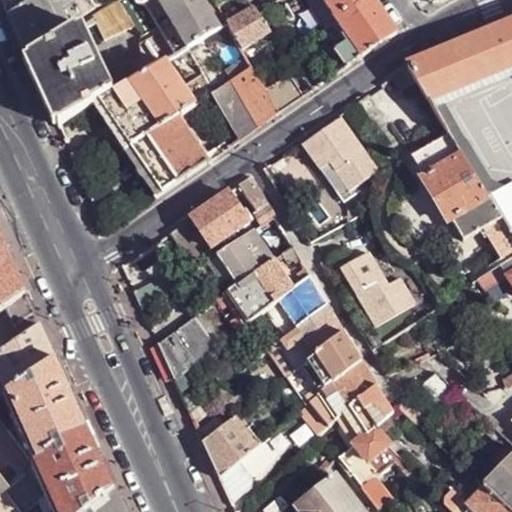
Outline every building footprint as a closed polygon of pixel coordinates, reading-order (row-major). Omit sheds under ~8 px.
[(2,0),(8,10),(23,0),(2,0)] [(37,0),(11,18),(28,55),(61,33),(58,24),(46,0),(37,0)] [(56,0),(46,0),(58,24),(61,22),(65,30),(70,28),(56,0)] [(95,0),(56,0),(70,28),(99,9),(101,8),(95,0)] [(137,28),(124,0),(121,0),(108,9),(120,36),(137,28)] [(159,31),(139,0),(124,0),(137,28),(143,40),(159,31)] [(221,32),(214,19),(202,0),(139,0),(159,31),(161,35),(169,47),(176,59),(213,37),(221,32)] [(329,10),(322,0),(308,0),(320,16),(329,10)] [(322,0),(329,10),(336,20),(366,0),(322,0)] [(399,36),(373,0),(366,0),(336,20),(343,30),(347,37),(352,43),(363,60),(399,36)] [(107,43),(120,36),(108,9),(105,11),(101,13),(95,17),(99,25),(107,43)] [(245,53),(273,34),(270,30),(258,11),(256,11),(255,12),(229,27),(236,38),(245,53)] [(221,14),(214,19),(221,32),(229,27),(221,14)] [(95,17),(78,28),(80,33),(99,25),(95,17)] [(343,30),(336,20),(324,29),(330,38),(343,30)] [(511,24),(409,67),(418,82),(429,101),(511,66),(511,24)] [(236,38),(229,27),(221,32),(213,37),(218,47),(236,38)] [(29,60),(62,128),(102,104),(111,99),(97,70),(103,66),(97,53),(91,56),(80,33),(78,28),(29,60)] [(169,47),(161,35),(144,45),(140,48),(144,60),(162,50),(169,47)] [(352,43),(347,37),(343,39),(348,46),(352,43)] [(363,60),(352,43),(348,46),(338,52),(350,69),(363,60)] [(170,63),(162,50),(144,60),(136,64),(139,81),(167,65),(170,63)] [(254,68),(249,61),(230,71),(234,81),(254,68)] [(102,104),(133,149),(177,119),(195,108),(167,65),(139,81),(128,88),(111,99),(102,104)] [(511,66),(429,101),(435,110),(444,107),(511,77),(511,66)] [(418,82),(409,67),(408,68),(372,94),(381,107),(387,103),(387,104),(418,82)] [(262,130),(282,115),(270,95),(266,88),(254,68),(234,81),(233,82),(262,130)] [(291,82),(287,76),(266,88),(270,95),(291,82)] [(282,115),(302,102),(297,91),(292,81),(291,82),(270,95),(282,115)] [(243,142),(262,130),(233,82),(214,95),(243,142)] [(133,149),(102,104),(95,109),(126,154),(133,149)] [(502,220),(511,236),(511,184),(505,189),(488,180),(444,107),(435,110),(448,133),(448,134),(462,156),(488,199),(489,198),(489,200),(502,220)] [(364,183),(379,172),(339,117),(301,144),(321,171),(329,165),(345,188),(336,194),(343,204),(353,197),(361,191),(359,186),(364,183)] [(177,119),(133,149),(165,196),(210,166),(177,119)] [(412,157),(425,178),(462,156),(448,134),(412,157)] [(143,180),(158,201),(165,196),(133,149),(126,154),(137,170),(137,171),(137,172),(137,173),(137,174),(137,175),(138,176),(138,177),(139,178),(140,179),(140,180),(141,180),(142,180),(143,180)] [(451,222),(489,200),(489,198),(488,199),(462,156),(425,178),(422,179),(449,223),(451,222)] [(336,194),(345,188),(329,165),(321,171),(336,194)] [(251,179),(238,188),(241,192),(242,195),(255,214),(264,227),(266,226),(275,219),(251,179)] [(228,196),(231,199),(235,196),(241,192),(238,188),(228,196)] [(191,221),(177,230),(170,235),(196,275),(203,269),(210,265),(204,256),(212,251),(249,225),(231,199),(228,196),(191,221)] [(489,200),(451,222),(464,243),(484,231),(502,220),(489,200)] [(261,229),(264,227),(255,214),(253,216),(261,229)] [(275,219),(266,226),(269,231),(278,225),(275,219)] [(505,266),(511,260),(511,236),(502,220),(484,231),(505,266)] [(275,264),(254,234),(217,260),(210,265),(230,295),(275,264)] [(0,313),(26,297),(13,271),(0,240),(0,313)] [(277,247),(284,257),(294,251),(288,241),(277,247)] [(212,251),(204,256),(210,265),(217,260),(212,251)] [(284,257),(284,258),(289,266),(299,259),(294,251),(284,257)] [(378,329),(417,305),(401,279),(389,286),(369,253),(342,270),(378,329)] [(284,258),(275,264),(293,292),(304,283),(300,277),(307,272),(302,265),(292,272),(289,266),(284,258)] [(230,295),(249,325),(265,313),(293,292),(275,264),(230,295)] [(511,264),(502,271),(509,279),(511,277),(511,264)] [(230,295),(210,265),(203,269),(196,275),(216,305),(230,295)] [(478,283),(485,293),(507,280),(509,279),(502,271),(501,268),(478,283)] [(300,277),(304,283),(310,279),(307,272),(300,277)] [(175,289),(167,278),(134,294),(143,312),(175,289)] [(327,306),(310,279),(304,283),(293,292),(265,313),(283,340),(327,306)] [(158,346),(174,381),(181,376),(215,350),(236,334),(249,325),(230,295),(216,305),(195,320),(158,346)] [(283,340),(302,368),(344,335),(327,306),(283,340)] [(470,356),(493,342),(480,319),(457,333),(470,356)] [(55,358),(40,324),(0,352),(0,373),(8,391),(11,390),(55,358)] [(302,368),(321,395),(361,363),(344,335),(302,368)] [(302,368),(283,340),(267,352),(266,353),(286,381),(287,380),(302,368)] [(250,354),(255,362),(266,353),(267,352),(262,344),(250,354)] [(85,424),(55,358),(11,390),(20,414),(41,461),(85,424)] [(321,395),(338,420),(377,389),(361,363),(321,395)] [(287,380),(306,408),(310,405),(321,395),(302,368),(287,380)] [(0,396),(8,391),(0,373),(0,396)] [(438,374),(418,391),(438,410),(456,392),(438,374)] [(189,386),(181,376),(174,381),(179,394),(189,386)] [(338,420),(354,446),(374,430),(374,431),(381,427),(380,425),(392,416),(391,414),(377,389),(338,420)] [(182,400),(188,413),(201,404),(202,403),(193,392),(182,400)] [(321,395),(310,405),(326,430),(338,420),(321,395)] [(419,428),(429,417),(414,403),(409,399),(398,408),(419,428)] [(206,412),(209,409),(207,405),(204,401),(202,403),(201,404),(206,412)] [(207,416),(206,412),(201,404),(188,413),(193,425),(207,416)] [(306,408),(299,414),(318,437),(326,430),(310,405),(306,408)] [(511,408),(503,415),(511,422),(511,408)] [(41,461),(20,414),(5,424),(35,465),(37,464),(41,461)] [(5,424),(0,417),(0,476),(8,487),(28,472),(35,465),(5,424)] [(202,445),(224,428),(219,422),(215,420),(197,433),(202,445)] [(255,449),(234,422),(224,428),(202,445),(218,479),(239,462),(255,449)] [(102,461),(85,424),(41,461),(37,464),(59,511),(89,511),(116,490),(109,477),(102,461)] [(409,453),(381,427),(374,431),(374,430),(354,446),(343,460),(364,489),(376,480),(409,453)] [(511,511),(511,459),(484,489),(508,511),(511,511)] [(239,462),(218,479),(230,507),(252,488),(253,478),(239,462)] [(49,511),(45,509),(28,472),(8,487),(4,491),(19,511),(49,511)] [(8,487),(0,476),(0,495),(4,491),(8,487)] [(295,509),(297,511),(356,511),(359,510),(353,500),(335,477),(295,509)] [(379,511),(393,501),(376,480),(364,489),(360,492),(369,503),(376,511),(379,511)] [(471,511),(508,511),(484,489),(467,508),(471,511)] [(125,511),(116,490),(89,511),(125,511)] [(454,511),(464,504),(452,492),(445,500),(445,507),(450,511),(454,511)] [(0,497),(0,511),(6,511),(9,510),(0,497)] [(286,511),(289,509),(278,499),(265,511),(286,511)]
